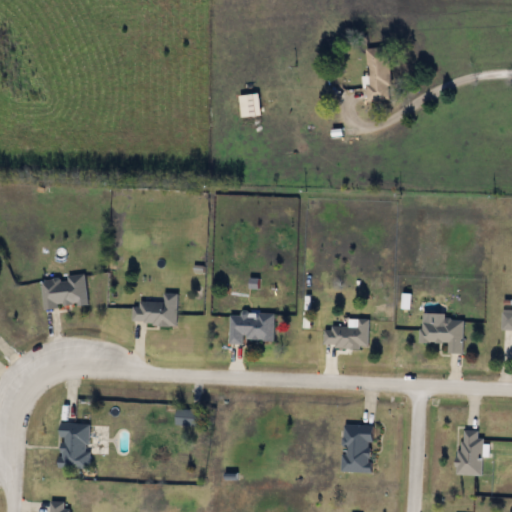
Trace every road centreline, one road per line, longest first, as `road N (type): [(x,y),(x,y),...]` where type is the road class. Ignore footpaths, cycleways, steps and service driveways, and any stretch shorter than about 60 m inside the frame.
road 1 (residential): [(511,387),(69,370),(41,382)]
road 2 (residential): [(8,511),(12,441),(23,404),(41,382)]
road 3 (residential): [(417,383),(411,511)]
